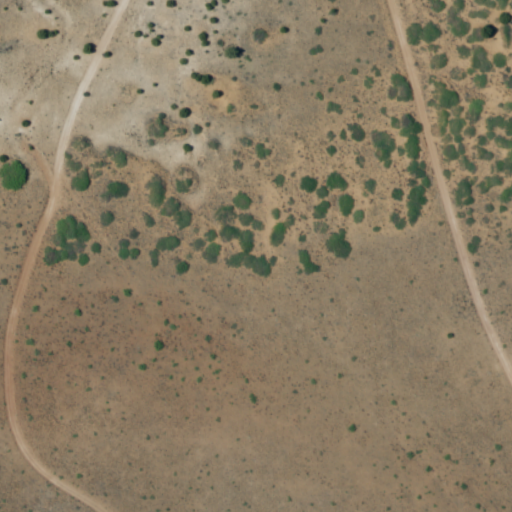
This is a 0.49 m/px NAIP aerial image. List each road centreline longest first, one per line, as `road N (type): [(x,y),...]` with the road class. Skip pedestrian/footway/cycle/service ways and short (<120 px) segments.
road 1 (residential): [(132,511),(128,496),(40,393),(40,289),(92,66),(119,0)]
road 2 (residential): [(397,0),(458,232),(511,341)]
